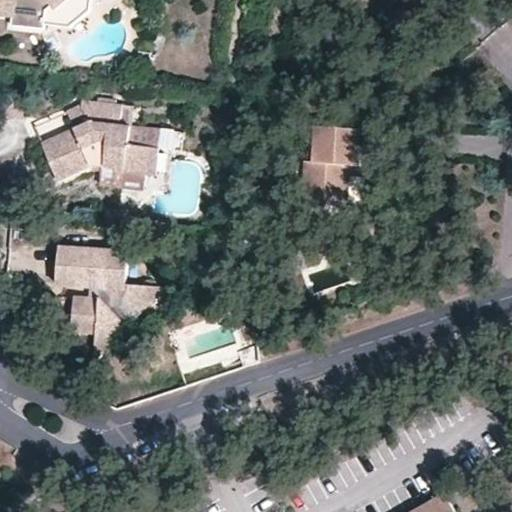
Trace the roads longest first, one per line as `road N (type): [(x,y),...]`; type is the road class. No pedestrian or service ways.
road 1 (residential): [(194,402),(511,296)]
road 2 (residential): [(0,418),(79,455),(194,402)]
road 3 (residential): [(194,402),(105,417),(0,369)]
